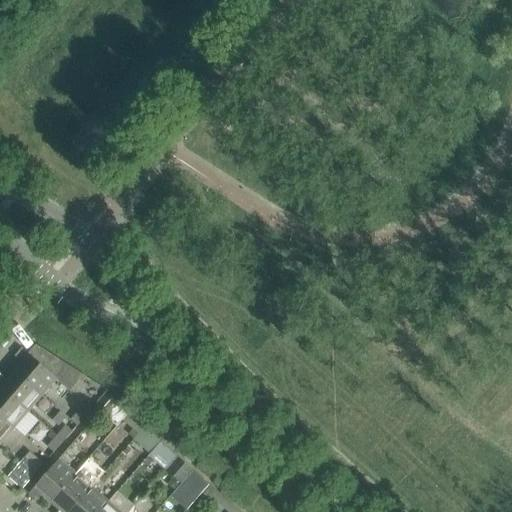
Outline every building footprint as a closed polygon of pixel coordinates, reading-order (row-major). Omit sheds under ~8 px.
[(69,389),(84,373),(36,344),(28,353),(21,348),(14,356),(21,362),(13,370),(42,395),(57,378),(69,389)] [(0,373),(0,387),(28,411),(42,395),(13,370),(6,379),(0,373)] [(0,415),(14,428),(28,411),(0,387),(0,415)] [(111,398),(100,411),(116,426),(122,419),(128,413),(111,398)] [(77,425),(86,415),(80,409),(71,420),(77,425)] [(128,413),(123,419),(133,428),(139,433),(144,427),(128,413)] [(0,443),(14,428),(0,415),(0,443)] [(66,426),(57,436),(63,442),(72,431),(66,426)] [(139,433),(135,438),(151,452),(160,441),(144,427),(139,433)] [(63,442),(57,436),(47,447),(54,452),(63,442)] [(160,441),(151,452),(168,466),(177,456),(160,441)] [(30,451),(24,457),(39,470),(44,464),(30,451)] [(168,466),(166,468),(182,482),(187,476),(193,470),(186,464),(177,456),(168,466)] [(22,489),(39,470),(24,457),(8,476),(22,489)] [(70,511),(92,488),(105,472),(89,458),(75,473),(50,502),(59,510),(57,511),(70,511)] [(42,494),(50,502),(75,473),(59,459),(28,494),(36,501),(42,494)] [(193,470),(187,476),(198,486),(203,479),(193,470)] [(214,511),(220,505),(225,499),(215,490),(209,485),(198,497),(214,511)] [(99,511),(108,502),(92,488),(70,511),(99,511)] [(239,511),(225,499),(220,505),(227,511),(239,511)] [(119,511),(108,502),(99,511),(119,511)]
